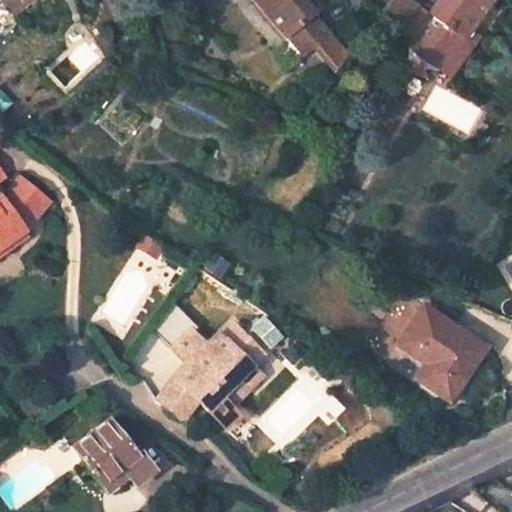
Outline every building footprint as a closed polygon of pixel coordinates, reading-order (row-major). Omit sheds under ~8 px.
[(5,0),(15,11),(25,3),(22,0),(5,0)] [(318,8),(310,0),(256,0),(286,35),(289,33),(303,49),(329,28),(314,12),(318,8)] [(415,0),(414,0),(389,0),(382,9),(398,21),(415,0)] [(435,0),(429,10),(419,3),(403,25),(412,32),(427,44),(430,55),(440,62),(441,62),(441,63),(442,63),(443,64),(444,64),(445,64),(446,64),(447,65),(448,65),(449,65),(450,64),(451,64),(452,64),(453,63),(454,62),(455,62),(455,61),(456,61),(456,60),(463,51),(464,51),(464,50),(464,49),(465,49),(465,48),(465,47),(465,46),(465,45),(465,44),(465,43),(465,42),(465,41),(464,40),(464,39),(463,39),(463,38),(490,0),(435,0)] [(329,28),(303,49),(323,73),(349,51),(329,28)] [(334,102),(323,97),(313,119),(325,124),(334,102)] [(0,219),(37,194),(16,178),(0,195),(0,219)] [(37,194),(0,219),(0,243),(20,230),(10,218),(26,208),(34,215),(46,202),(37,194)] [(10,218),(20,230),(34,215),(26,208),(10,218)] [(135,235),(156,248),(161,237),(140,225),(140,226),(135,235)] [(20,230),(0,243),(0,250),(24,236),(20,230)] [(482,342),(423,304),(399,339),(426,358),(416,373),(446,394),(482,342)] [(229,401),(246,381),(239,374),(251,360),(239,350),(250,338),(231,321),(209,347),(188,328),(171,349),(186,362),(191,366),(178,381),(199,400),(210,408),(221,395),(229,401)] [(250,338),(239,350),(251,360),(261,347),(250,338)] [(246,381),(258,366),(251,360),(239,374),(246,381)] [(186,362),(157,396),(185,417),(199,400),(178,381),(191,366),(186,362)] [(133,455),(107,419),(73,445),(104,489),(125,474),(133,484),(151,470),(138,452),(133,455)]
